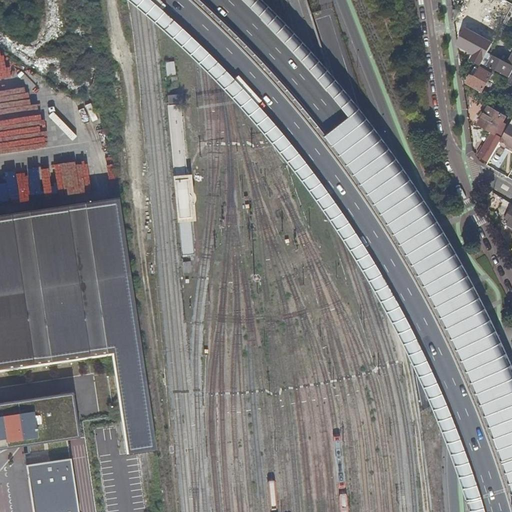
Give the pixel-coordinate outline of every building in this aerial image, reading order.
[(476,54),(472,61),(480,66),(492,44),(466,29),(461,38),(459,45),(461,46),(460,49),(464,51),(466,49),(467,49),(476,54)] [(489,65),(509,76),(511,70),(511,58),(509,64),(493,56),(489,65)] [(174,61),(165,62),(167,75),(176,74),(174,61)] [(492,75),(481,69),(480,70),(475,67),(466,83),(482,92),(492,75)] [(10,105),(0,106),(0,126),(0,121),(0,120),(11,119),(10,105)] [(178,254),(190,253),(188,220),(195,220),(193,203),(194,199),(195,195),(192,190),(191,173),(184,174),(178,105),(165,106),(178,254)] [(504,136),(509,128),(502,124),(506,117),(488,107),(478,125),(493,133),(485,147),(483,146),(477,155),(489,162),(501,141),(502,138),(504,136)] [(17,128),(0,131),(0,140),(19,137),(17,128)] [(489,162),(487,165),(496,170),(509,146),(501,141),(489,162)] [(85,165),(37,173),(41,201),(89,194),(85,165)] [(0,181),(0,200),(20,198),(18,179),(0,181)] [(0,369),(105,354),(120,455),(156,450),(119,201),(0,218),(0,369)] [(51,394),(58,438),(69,436),(62,392),(51,394)] [(26,452),(35,511),(79,511),(69,436),(58,438),(51,394),(0,401),(0,441),(28,437),(29,444),(30,451),(26,452)] [(28,437),(0,441),(0,447),(29,444),(28,437)]
